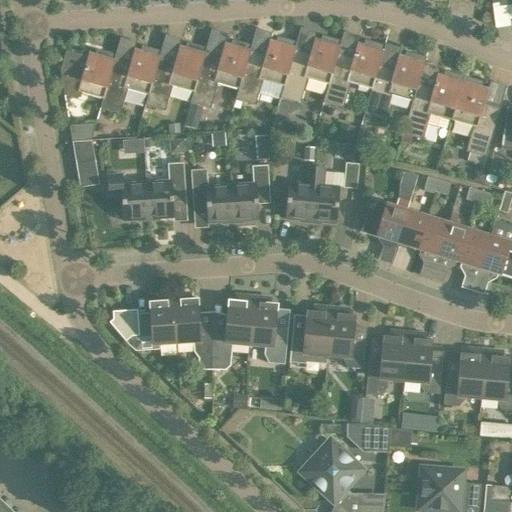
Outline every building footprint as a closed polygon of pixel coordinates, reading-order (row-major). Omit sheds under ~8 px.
[(323,103),(341,41),(321,36),(320,40),(314,38),(310,53),(295,49),(296,43),(296,42),(280,99),(300,104),(304,90),(307,79),(327,85),(324,96),(323,103)] [(279,98),(280,99),(296,42),(277,37),(275,42),(269,40),(265,55),(250,50),(251,46),(251,45),(235,100),(255,106),(262,81),(283,87),(279,98)] [(235,100),(251,45),(231,40),(230,45),(224,43),(220,58),(205,53),(206,48),(190,103),(210,109),(217,84),(238,89),(235,100)] [(364,115),(384,46),(364,40),(363,45),(357,43),(353,58),(338,53),(341,41),(323,103),(343,109),(350,84),(371,90),(364,115)] [(189,103),(190,103),(206,48),(186,43),(185,47),(179,46),(175,60),(160,56),(161,51),(145,106),(165,111),(172,86),(192,92),(189,103)] [(144,106),(145,106),(161,51),(141,46),(140,50),(134,49),(130,64),(115,59),(116,55),(115,55),(100,109),(120,115),(127,89),(147,95),(144,106)] [(402,134),(403,134),(425,57),(405,52),(404,56),(398,54),(394,69),(379,65),(384,46),(364,115),(384,120),(391,95),(412,101),(402,134)] [(99,109),(100,109),(115,55),(96,50),(95,54),(88,52),(87,57),(65,51),(60,71),(64,96),(79,100),(81,93),(102,99),(99,109)] [(430,115),(451,121),(463,77),(444,71),(443,76),(437,74),(432,89),(417,84),(425,57),(403,134),(422,140),(430,115)] [(463,77),(451,121),(472,127),(465,152),(485,158),(499,108),(483,103),(488,88),(481,87),(483,82),(463,77)] [(511,108),(506,108),(500,149),(511,151),(511,108)] [(270,134),(258,135),(259,152),(271,151),(270,134)] [(124,152),(145,151),(145,138),(124,139),(124,152)] [(91,141),(72,142),(75,163),(79,188),(99,185),(95,160),(91,141)] [(168,181),(146,183),(147,220),(173,218),(172,202),(185,201),(183,163),(167,164),(168,181)] [(342,188),(356,190),(358,165),(345,163),(342,188)] [(252,184),(230,185),(232,222),(257,221),(256,205),(270,204),(267,166),(251,167),(252,184)] [(285,219),(310,222),(315,168),(306,167),(304,184),(288,183),(285,219)] [(315,168),(310,222),(334,224),(338,187),(322,186),(323,169),(315,168)] [(232,222),(230,185),(207,187),(206,170),(190,171),(192,209),(206,208),(207,224),(232,222)] [(123,221),(147,220),(146,183),(122,184),(121,174),(105,175),(106,197),(121,196),(123,221)] [(423,189),(435,192),(438,181),(426,177),(423,189)] [(438,181),(435,192),(446,195),(449,184),(438,181)] [(465,200),(476,203),(480,192),(468,188),(465,200)] [(480,192),(476,203),(488,207),(491,195),(480,192)] [(360,232),(396,243),(406,210),(409,202),(398,198),(395,206),(375,200),(373,209),(367,208),(360,232)] [(396,243),(416,250),(427,216),(406,210),(396,243)] [(437,256),(458,262),(468,229),(454,225),(457,214),(451,212),(448,223),(447,223),(437,256)] [(416,250),(437,256),(447,223),(427,216),(416,250)] [(458,262),(478,269),(488,235),(468,229),(458,262)] [(478,269),(511,279),(511,237),(508,241),(488,235),(478,269)] [(190,294),(172,295),(176,342),(192,341),(193,352),(198,359),(198,370),(211,370),(212,333),(200,334),(198,313),(198,298),(191,299),(190,294)] [(112,319),(109,322),(129,346),(134,351),(158,349),(159,346),(159,344),(176,342),(172,295),(154,297),(155,301),(148,302),(150,334),(138,335),(136,310),(112,311),(112,319)] [(212,333),(211,370),(225,370),(229,366),(231,352),(231,343),(248,345),(252,297),(234,296),(234,301),(227,300),(226,313),(224,334),(212,333)] [(252,297),(248,345),(264,346),(263,355),(267,363),(284,365),(287,330),(274,329),(277,304),(270,304),(270,299),(252,297)] [(310,354),(326,356),(330,308),(313,307),(312,312),(305,311),(303,339),(291,338),(289,363),(304,364),(310,357),(310,354)] [(330,308),(326,356),(342,357),(342,360),(346,368),(362,369),(364,348),(352,347),(355,315),(348,315),(348,310),(330,308)] [(403,381),(407,333),(389,332),(389,337),(382,336),(379,362),(367,361),(364,394),(380,396),(386,388),(387,379),(403,381)] [(425,335),(407,333),(403,381),(419,382),(419,385),(423,393),(438,394),(440,373),(428,372),(431,340),(424,340),(425,335)] [(464,397),(480,398),(484,351),(466,349),(466,354),(459,353),(456,381),(445,380),(442,405),(458,406),(463,399),(464,397)] [(484,351),(480,398),(496,399),(496,402),(500,410),(511,411),(511,394),(505,394),(509,358),(502,357),(502,352),(484,351)] [(353,418),(377,418),(377,396),(353,396),(353,418)] [(436,432),(437,417),(402,412),(400,427),(436,432)] [(388,446),(390,427),(367,424),(346,423),(346,437),(362,452),(387,453),(387,446),(388,446)] [(416,431),(390,427),(388,446),(409,448),(409,444),(416,444),(416,431)] [(357,471),(357,469),(357,468),(357,467),(356,466),(355,465),(335,446),(334,446),(332,445),(331,445),(330,445),(328,445),(327,445),(325,447),(307,467),(306,468),(305,470),(305,471),(305,472),(305,473),(305,474),(306,475),(307,476),(307,477),(339,506),(336,509),(335,510),(335,511),(334,511),(359,511),(360,497),(350,497),(342,490),(356,475),(357,473),(357,472),(357,471)] [(460,511),(461,503),(479,505),(481,485),(460,483),(460,473),(423,470),(420,507),(435,509),(434,511),(460,511)] [(511,511),(511,491),(509,491),(505,487),(489,486),(488,501),(507,503),(506,511),(511,511)] [(0,511),(12,511),(10,510),(18,502),(8,493),(1,501),(0,499),(0,511)]
